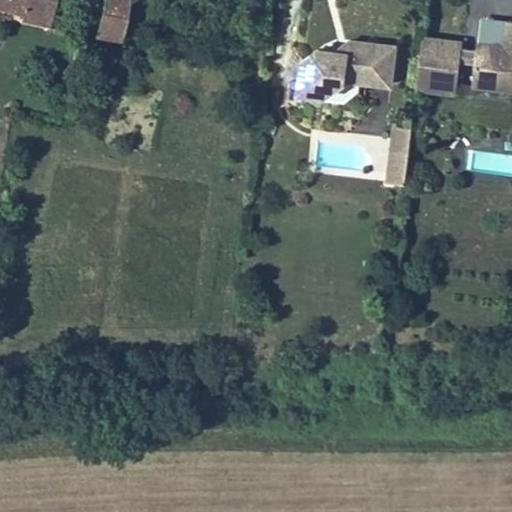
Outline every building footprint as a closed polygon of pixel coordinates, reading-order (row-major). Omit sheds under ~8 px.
[(85,0),(2,0),(0,14),(20,18),(22,0),(23,0),(59,6),(60,0),(84,5),(85,0)] [(84,5),(60,0),(59,6),(58,14),(82,19),(84,5)] [(99,0),(92,37),(120,44),(129,0),(99,0)] [(161,0),(135,0),(129,41),(153,45),(161,0)] [(506,42),(467,36),(459,85),(499,92),(500,82),(503,60),(511,60),(511,47),(505,47),(506,42)] [(434,51),(388,44),(386,56),(362,52),(342,66),(339,85),(355,87),(365,102),(381,104),(384,85),(428,92),(434,51)] [(511,60),(503,60),(500,82),(511,83),(511,60)] [(355,87),(339,85),(337,98),(365,102),(355,87)] [(388,186),(407,186),(410,127),(390,126),(388,186)] [(432,154),(426,190),(442,193),(448,157),(432,154)]
